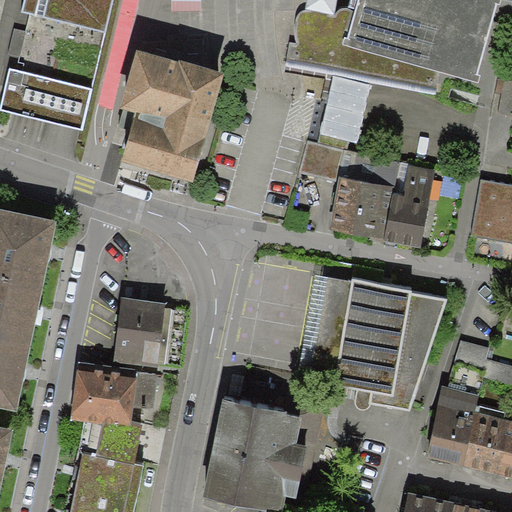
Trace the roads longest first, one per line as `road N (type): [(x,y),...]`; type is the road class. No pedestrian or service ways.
road 1 (residential): [(35,511),(96,192)]
road 2 (residential): [(176,510),(218,302),(196,222)]
road 3 (residential): [(511,285),(236,230)]
road 4 (residential): [(387,511),(401,459),(511,488)]
road 5 (residential): [(236,230),(269,93)]
